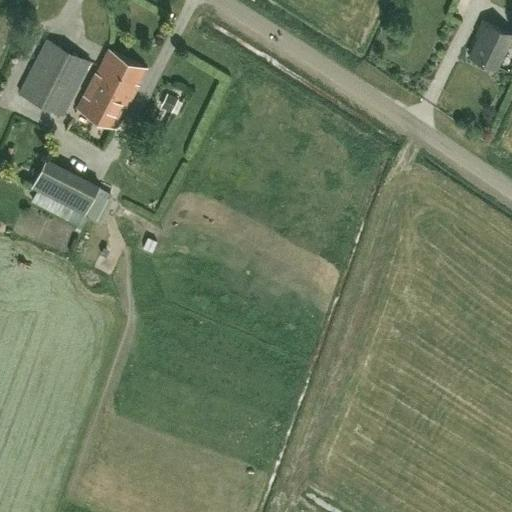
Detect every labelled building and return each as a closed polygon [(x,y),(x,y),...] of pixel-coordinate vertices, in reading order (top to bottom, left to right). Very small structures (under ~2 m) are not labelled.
[(509,47),(511,41),(511,34),(483,21),(479,29),(481,30),(469,55),(496,68),(507,46),(509,47)] [(62,114),(89,61),(47,39),(19,92),(62,114)] [(117,126),(127,106),(139,84),(137,83),(146,67),(109,48),(96,72),(95,72),(77,106),(117,126)] [(37,187),(30,199),(67,218),(74,206),(37,187)] [(107,221),(114,195),(98,191),(91,217),(107,221)]
